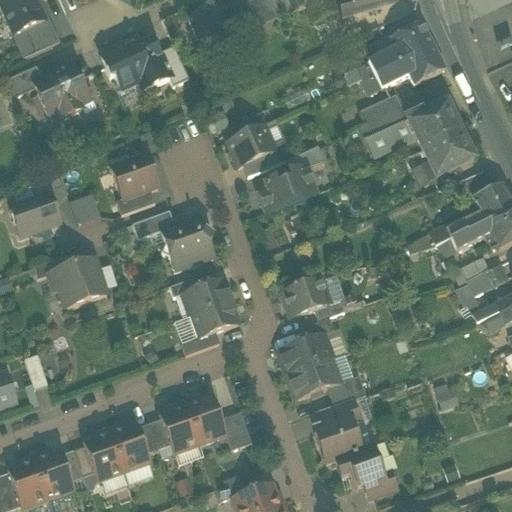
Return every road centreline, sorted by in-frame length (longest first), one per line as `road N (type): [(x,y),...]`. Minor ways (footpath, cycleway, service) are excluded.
road 1 (residential): [(0,437),(252,350)]
road 2 (tertiary): [(437,0),(511,165)]
road 3 (residential): [(252,350),(303,492),(319,511)]
road 4 (residential): [(252,350),(267,329),(210,195)]
road 5 (residential): [(210,195),(89,234)]
